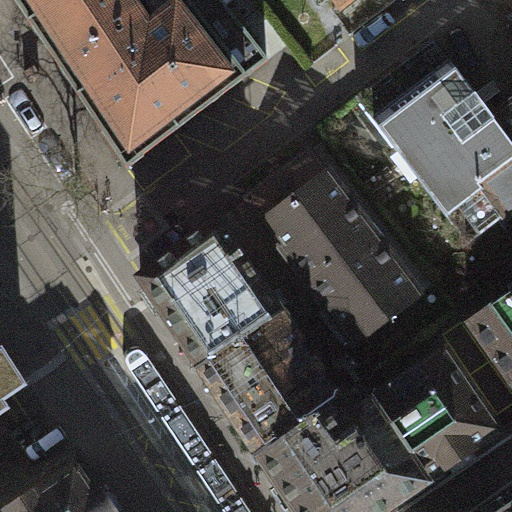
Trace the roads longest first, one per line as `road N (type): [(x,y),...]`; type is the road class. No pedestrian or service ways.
road 1 (residential): [(58,285),(452,0)]
road 2 (unclassified): [(58,285),(215,511)]
